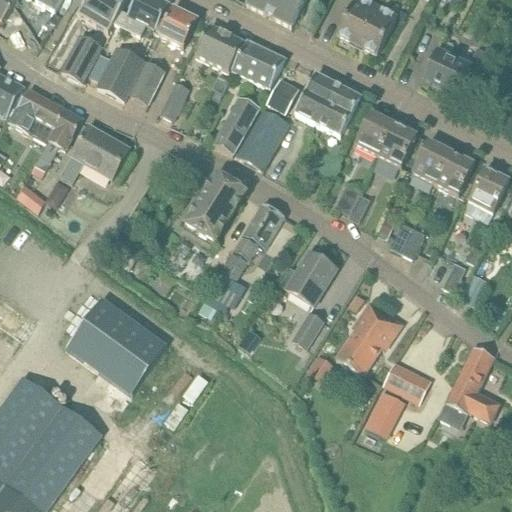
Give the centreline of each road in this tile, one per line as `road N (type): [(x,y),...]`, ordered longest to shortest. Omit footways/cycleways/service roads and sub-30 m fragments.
road 1 (residential): [(511,364),(302,211),(0,51)]
road 2 (secondary): [(511,164),(180,0)]
